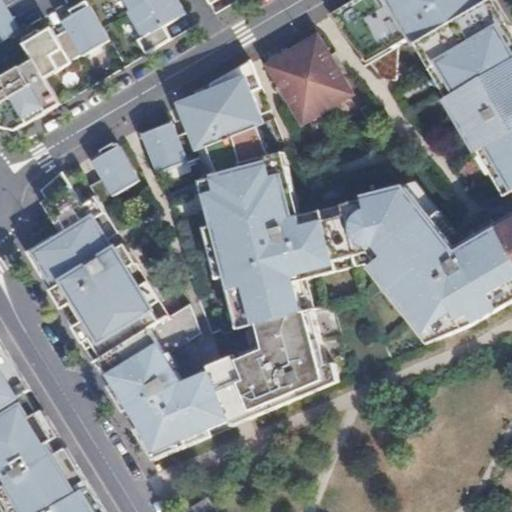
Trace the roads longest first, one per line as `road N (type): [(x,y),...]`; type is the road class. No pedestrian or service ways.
road 1 (tertiary): [(0,278),(138,511)]
road 2 (residential): [(224,47),(0,178)]
